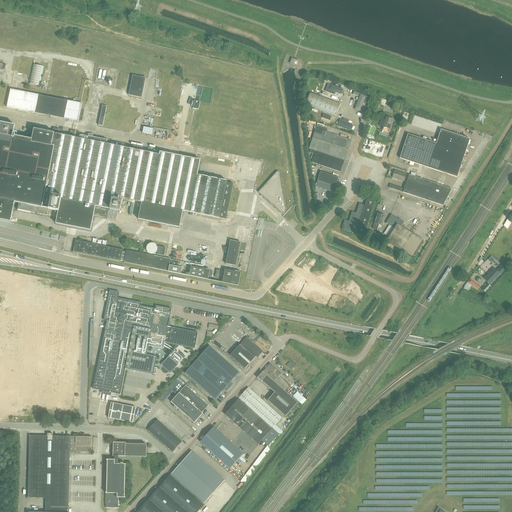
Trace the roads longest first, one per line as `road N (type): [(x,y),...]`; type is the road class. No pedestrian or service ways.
road 1 (primary): [(67,271),(511,360)]
road 2 (unclassified): [(0,242),(258,297),(306,243)]
road 3 (unclassified): [(279,344),(241,314),(98,284),(87,289)]
road 4 (unclassified): [(175,461),(279,344)]
road 5 (unclassified): [(373,336),(396,302),(394,292),(306,243)]
road 6 (unclassified): [(82,428),(87,289)]
